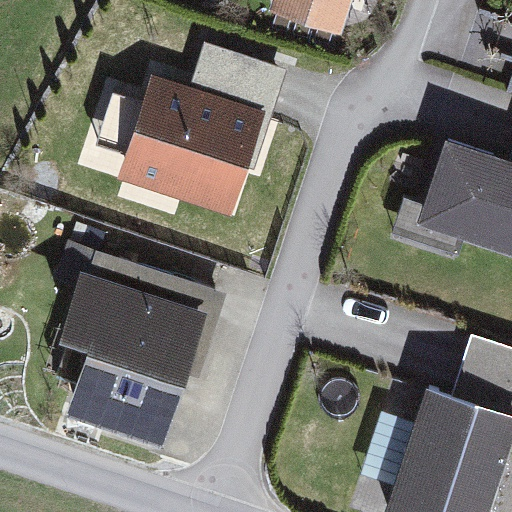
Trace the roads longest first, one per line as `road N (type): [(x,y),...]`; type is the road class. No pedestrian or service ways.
road 1 (residential): [(216,511),(353,108),(395,72),(421,0)]
road 2 (tertiary): [(0,446),(189,511)]
